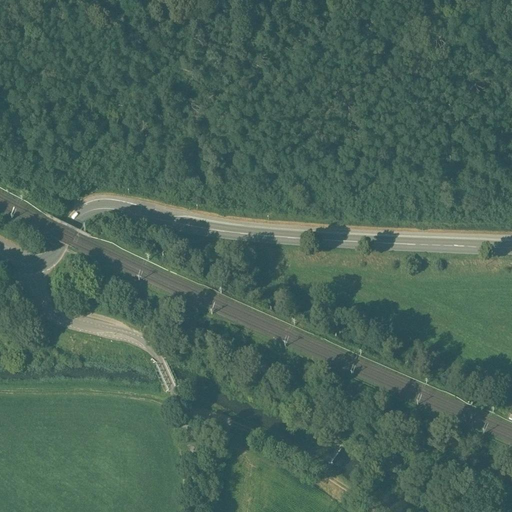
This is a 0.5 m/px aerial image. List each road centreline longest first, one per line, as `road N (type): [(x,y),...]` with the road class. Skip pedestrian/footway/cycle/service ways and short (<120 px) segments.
road 1 (primary): [(511,249),(245,236),(100,211),(76,221),(54,258),(34,267)]
road 2 (secondary): [(196,511),(195,451),(156,356),(143,344),(47,310)]
road 3 (track): [(184,417),(220,418),(266,438),(378,511)]
road 4 (track): [(179,406),(91,389),(0,389)]
